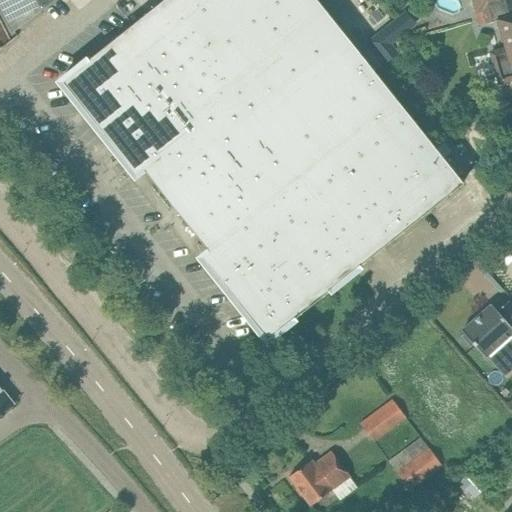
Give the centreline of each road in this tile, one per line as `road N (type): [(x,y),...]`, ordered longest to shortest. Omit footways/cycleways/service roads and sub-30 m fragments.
road 1 (unclassified): [(0,208),(182,428),(215,439),(511,204)]
road 2 (unknown): [(20,77),(279,388)]
road 3 (secondary): [(194,511),(57,329),(0,268)]
road 4 (unclassified): [(146,511),(41,396)]
